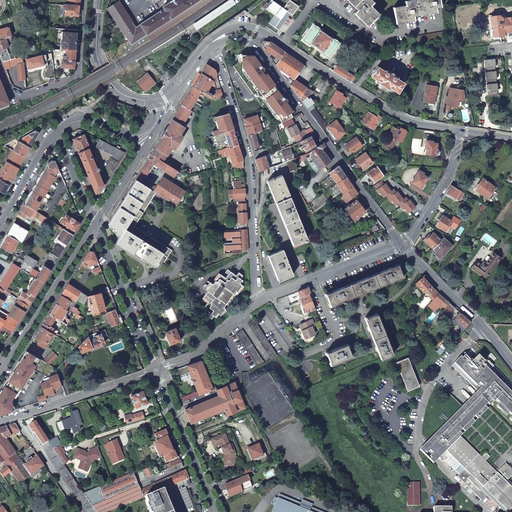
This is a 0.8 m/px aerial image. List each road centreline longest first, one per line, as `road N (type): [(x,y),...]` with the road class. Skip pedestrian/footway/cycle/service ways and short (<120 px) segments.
road 1 (residential): [(211,41),(248,157),(259,301)]
road 2 (residential): [(255,45),(401,244)]
road 3 (secondary): [(459,131),(396,116),(262,32)]
road 4 (secondary): [(0,369),(95,223)]
road 5 (residential): [(0,69),(8,90),(21,96),(78,76),(85,0)]
road 6 (residential): [(0,421),(156,370)]
road 7 (residential): [(401,244),(511,362)]
road 8 (unclassified): [(95,223),(156,370)]
road 9 (residential): [(401,244),(259,301)]
road 10 (unclassified): [(156,370),(215,511)]
road 11 (secondary): [(156,100),(124,95),(101,68),(98,0)]
road 12 (residential): [(459,131),(447,178),(401,244)]
road 13 (residential): [(259,301),(199,352),(156,370)]
road 14 (unknown): [(477,511),(412,451),(425,484)]
